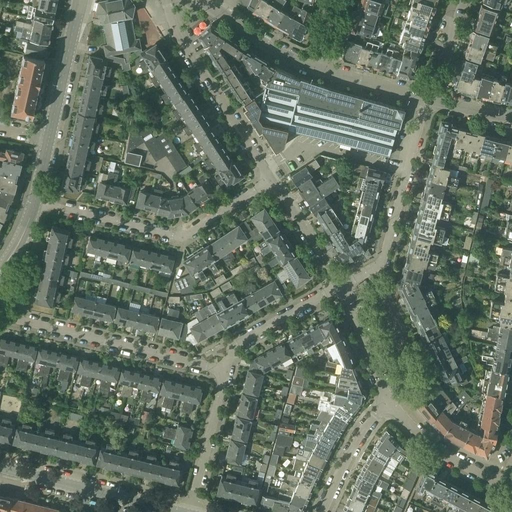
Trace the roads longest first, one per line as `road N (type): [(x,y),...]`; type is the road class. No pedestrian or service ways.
road 1 (residential): [(34,202),(182,236),(273,179)]
road 2 (residential): [(225,371),(0,313)]
road 3 (residential): [(340,286),(383,261),(429,98)]
road 4 (residential): [(167,0),(173,28),(273,179)]
road 5 (tertiary): [(177,511),(0,469)]
road 6 (residential): [(340,286),(232,347),(225,371)]
road 7 (residential): [(48,142),(79,0)]
road 8 (residential): [(189,511),(225,371)]
road 9 (residential): [(502,484),(436,449),(388,400)]
road 10 (residential): [(316,68),(198,0)]
road 11 (residential): [(323,511),(358,438),(388,400)]
road 12 (residential): [(273,179),(340,286)]
road 13 (residential): [(388,400),(340,286)]
